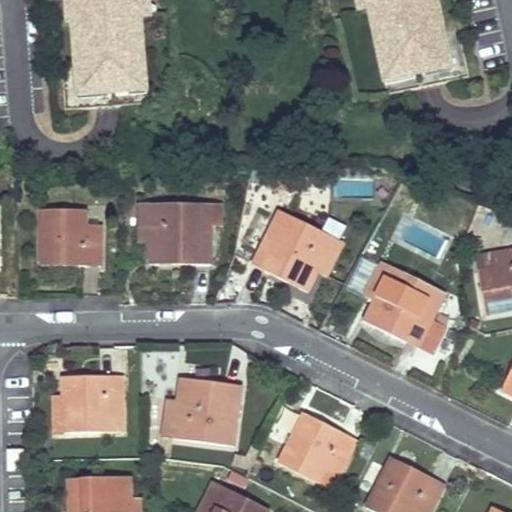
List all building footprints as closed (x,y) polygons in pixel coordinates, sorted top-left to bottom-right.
[(64,0),(65,9),(74,8),(75,18),(69,19),(70,36),(72,36),(74,60),(72,60),(74,80),(88,80),(89,93),(130,90),(129,76),(143,75),(144,75),(142,56),(140,56),(139,31),(140,31),(139,14),(139,13),(136,14),(135,4),(144,3),(144,2),(144,0),(64,0)] [(367,7),(369,6),(367,0),(356,0),(358,9),(367,7)] [(367,0),(369,6),(367,7),(371,24),(372,24),(377,48),(376,48),(380,67),(393,65),(396,78),(396,79),(437,71),(437,70),(434,56),(448,53),(444,34),(442,35),(437,11),(439,10),(436,0),(367,0)] [(146,2),(144,2),(144,3),(135,4),(136,14),(139,13),(139,14),(147,13),(146,2)] [(75,18),(74,8),(65,9),(65,8),(63,8),(64,20),(69,19),(75,18)] [(451,68),(448,53),(434,56),(437,70),(451,68)] [(396,78),(393,65),(380,67),(383,82),(396,78)] [(144,90),(143,75),(129,76),(130,90),(130,91),(144,90)] [(89,93),(88,80),(74,80),(75,95),(89,94),(89,93)] [(307,177),(286,177),(285,181),(285,191),(306,192),(307,177)] [(285,191),(285,181),(269,181),(269,191),(285,191)] [(139,243),(149,243),(149,205),(139,205),(139,243)] [(149,266),(210,266),(210,228),(221,227),(221,205),(149,205),(149,243),(149,266)] [(99,226),(85,226),(86,211),(41,211),(41,267),(99,268),(99,226)] [(306,294),(316,274),(325,279),(343,243),(278,212),(251,267),(306,294)] [(484,316),(511,311),(511,251),(474,259),(484,316)] [(417,349),(418,347),(432,353),(444,327),(431,321),(444,295),(380,263),(372,281),(381,285),(372,302),(362,322),(417,349)] [(372,302),(381,285),(372,281),(363,298),(372,302)] [(430,356),(432,353),(418,347),(417,349),(430,356)] [(511,367),(501,391),(511,396),(511,367)] [(121,376),(63,378),(63,399),(64,434),(122,433),(121,376)] [(172,440),(233,447),(241,387),(180,379),(177,401),(172,440)] [(54,435),(64,434),(63,399),(53,399),(54,435)] [(162,438),(172,440),(177,401),(167,400),(162,438)] [(331,492),(356,441),(304,414),(278,465),(331,492)] [(243,468),(249,471),(255,460),(259,451),(253,448),(243,468)] [(29,451),(9,452),(9,472),(29,471),(29,451)] [(430,511),(443,485),(391,459),(366,508),(373,511),(430,511)] [(254,476),(261,463),(255,460),(249,471),(248,473),(254,476)] [(129,479),(68,481),(68,511),(130,511),(130,501),(129,479)] [(267,511),(268,511),(213,484),(198,511),(267,511)] [(130,511),(140,511),(140,500),(130,501),(130,511)]
